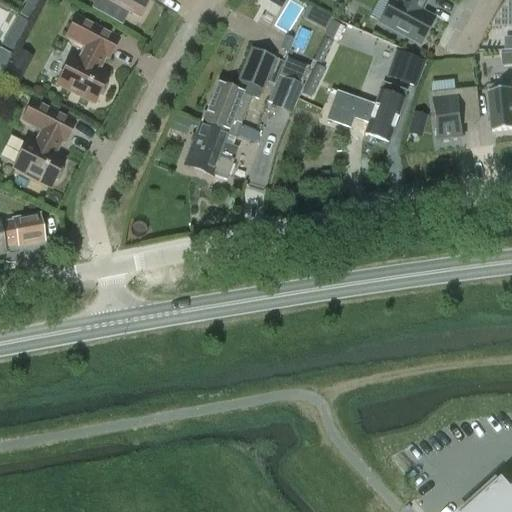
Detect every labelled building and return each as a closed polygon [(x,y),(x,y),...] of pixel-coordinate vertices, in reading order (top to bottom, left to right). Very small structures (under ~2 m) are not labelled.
[(15,52),(42,0),(0,0),(0,1),(0,32),(5,35),(0,44),(15,52)] [(149,0),(105,0),(139,18),(149,0)] [(428,0),(399,0),(398,3),(393,0),(379,28),(420,48),(434,21),(421,14),(428,0)] [(505,2),(492,27),(507,27),(507,2),(505,2)] [(70,59),(56,84),(94,104),(107,78),(96,72),(104,57),(108,59),(118,41),(75,18),(66,37),(86,48),(78,63),(70,59)] [(330,22),(323,37),(331,41),(338,26),(330,22)] [(285,37),(281,49),(288,52),(293,40),(285,37)] [(323,39),(312,62),(320,66),(331,43),(323,39)] [(234,92),(251,100),(251,98),(258,101),(275,59),(251,48),(235,84),(237,84),(234,92)] [(400,82),(415,88),(424,63),(409,58),(400,82)] [(282,79),(270,108),(290,116),(302,87),(282,79)] [(251,100),(234,92),(217,85),(201,124),(230,134),(230,135),(236,137),(251,100)] [(382,85),(365,135),(387,143),(402,101),(405,92),(382,85)] [(511,85),(488,88),(492,133),(511,131),(511,85)] [(476,92),(431,96),(436,141),(462,139),(460,124),(479,123),(476,92)] [(26,143),(13,168),(50,188),(63,162),(52,156),(60,141),(64,143),(74,125),(31,102),(22,121),(42,132),(34,147),(26,143)] [(332,119),(351,123),(354,107),(335,103),(332,119)] [(407,135),(421,139),(427,117),(413,113),(407,135)] [(230,134),(201,124),(184,166),(226,183),(233,161),(231,161),(235,149),(232,148),(236,137),(230,135),(230,134)] [(0,252),(4,252),(2,243),(16,240),(17,246),(44,241),(39,216),(13,221),(13,223),(0,225),(0,252)] [(511,511),(511,489),(503,480),(466,511),(511,511)]
